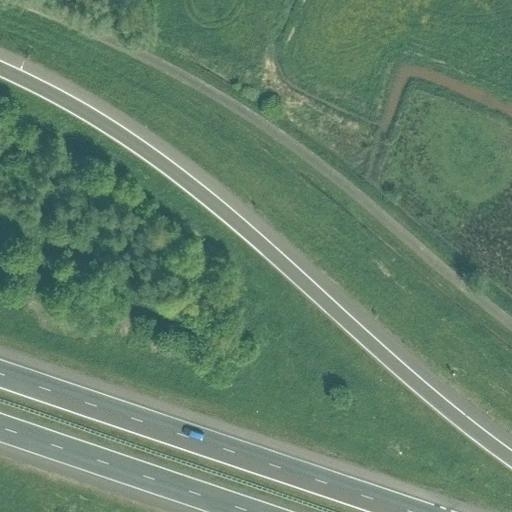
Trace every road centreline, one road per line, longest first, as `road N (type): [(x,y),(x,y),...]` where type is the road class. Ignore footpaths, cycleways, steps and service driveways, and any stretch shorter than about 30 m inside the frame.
road 1 (motorway): [(511,461),(166,168),(107,125),(0,70)]
road 2 (motorway): [(403,511),(0,372)]
road 3 (motorway): [(0,427),(238,511)]
